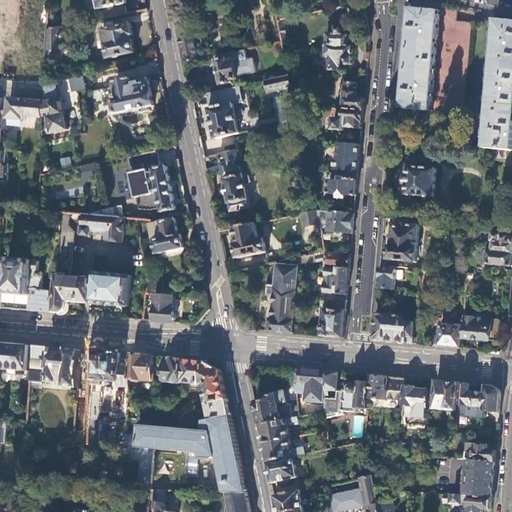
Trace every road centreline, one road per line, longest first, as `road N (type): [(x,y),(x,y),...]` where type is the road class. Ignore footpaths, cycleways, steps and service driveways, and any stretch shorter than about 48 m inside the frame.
road 1 (residential): [(356,354),(387,0)]
road 2 (secondary): [(226,342),(156,0)]
road 3 (tertiary): [(0,324),(195,346),(226,342)]
road 4 (secondary): [(262,511),(226,342)]
road 5 (tertiary): [(356,354),(511,368)]
road 6 (tertiary): [(226,342),(356,354)]
